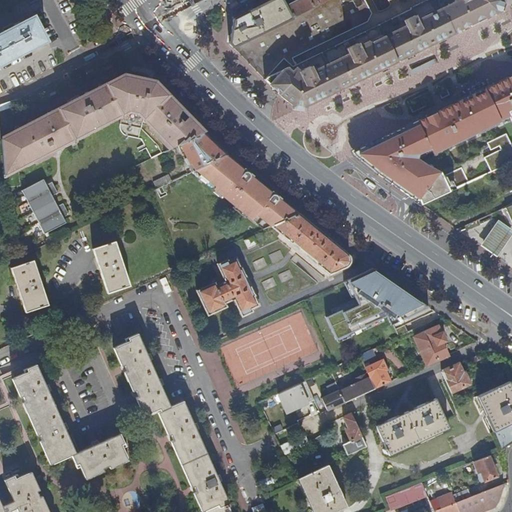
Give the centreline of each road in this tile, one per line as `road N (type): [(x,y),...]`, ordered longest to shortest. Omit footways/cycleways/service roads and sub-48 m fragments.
road 1 (primary): [(469,286),(324,184),(193,69),(158,26)]
road 2 (residential): [(344,409),(488,340),(505,320)]
road 3 (residential): [(158,26),(0,108)]
